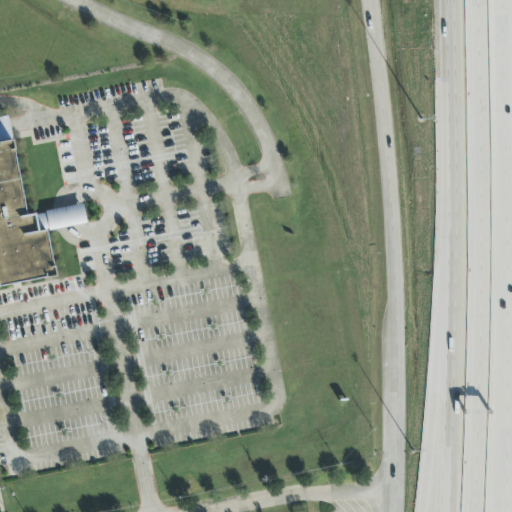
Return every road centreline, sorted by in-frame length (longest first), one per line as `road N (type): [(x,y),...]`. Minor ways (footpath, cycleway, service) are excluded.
road 1 (motorway): [(502,511),(500,0)]
road 2 (motorway): [(475,0),(473,511)]
road 3 (motorway): [(452,0),(452,351)]
road 4 (secondary): [(368,0),(389,190),(394,335)]
road 5 (residential): [(280,186),(263,132),(230,83),(188,52),(72,0)]
road 6 (residential): [(394,491),(304,495),(218,511)]
road 7 (motorway): [(452,351),(424,511)]
road 8 (motorway): [(452,351),(442,511)]
road 9 (secondary): [(394,335),(394,491)]
